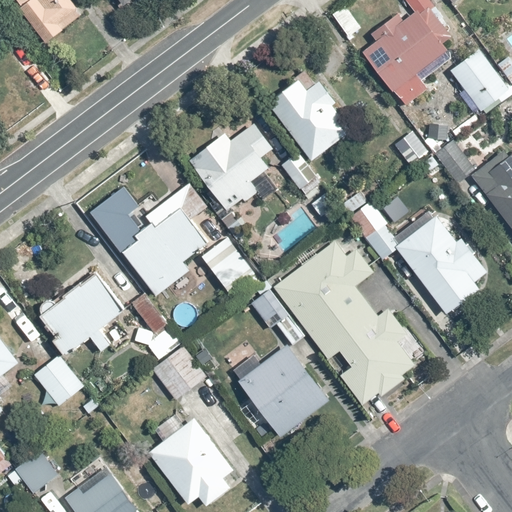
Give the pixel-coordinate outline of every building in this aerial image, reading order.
[(22,0),(26,5),(19,11),(43,43),(76,18),(62,0),(22,0)] [(422,79),(451,56),(441,43),(458,29),(433,0),(404,0),(413,11),(402,20),(395,12),(379,25),(385,32),(359,52),(403,107),(428,87),(422,79)] [(480,111),(502,96),(506,102),(511,97),(511,85),(484,46),(451,69),(480,111)] [(511,57),(502,65),(511,77),(511,57)] [(334,98),(310,67),(265,101),(310,159),(338,138),(336,135),(347,126),(329,102),(334,98)] [(195,182),(200,179),(221,204),(234,193),(242,204),(256,192),(263,201),(281,188),(266,168),(268,167),(260,157),(273,147),(251,121),(232,136),(226,129),(181,165),(195,182)] [(428,151),(414,131),(395,143),(410,164),(428,151)] [(429,174),(442,163),(457,182),(475,168),(452,138),(420,164),(429,174)] [(511,154),(507,148),(471,175),(511,230),(511,154)] [(298,151),(281,164),(323,216),(334,208),(317,187),(323,182),(298,151)] [(185,263),(198,252),(230,293),(256,272),(229,239),(215,250),(209,243),(173,198),(149,217),(124,186),(91,213),(158,296),(190,270),(185,263)] [(381,258),(395,248),(392,243),(396,239),(384,223),(387,220),(371,199),(349,215),(381,258)] [(395,248),(443,312),(475,288),(471,283),(487,271),(461,236),(456,240),(434,211),(408,230),(396,239),(392,243),(395,248)] [(380,394),(403,377),(401,374),(425,355),(389,309),(380,316),(356,285),(374,270),(357,248),(348,256),(335,240),(273,287),(308,333),(328,359),(338,351),(349,367),(339,375),(362,404),(378,391),(380,394)] [(122,312),(92,274),(40,317),(56,338),(52,341),(64,356),(90,336),(103,352),(119,339),(107,324),(122,312)] [(305,335),(288,314),(269,289),(251,303),(271,329),(276,325),(292,345),(298,340),(305,335)] [(182,340),(169,325),(147,343),(160,358),(182,340)] [(0,411),(3,409),(0,405),(0,393),(11,385),(1,373),(17,360),(0,339),(0,411)] [(205,377),(183,345),(153,366),(175,398),(205,377)] [(327,400),(285,345),(236,382),(278,437),(327,400)] [(84,386),(60,354),(34,373),(59,405),(84,386)] [(153,429),(162,440),(147,452),(186,502),(195,495),(203,505),(227,487),(219,477),(231,468),(192,417),(180,426),(172,414),(153,429)] [(0,472),(11,463),(0,448),(0,472)] [(58,473),(41,452),(17,472),(34,493),(58,473)] [(137,511),(106,467),(64,496),(74,511),(137,511)]
